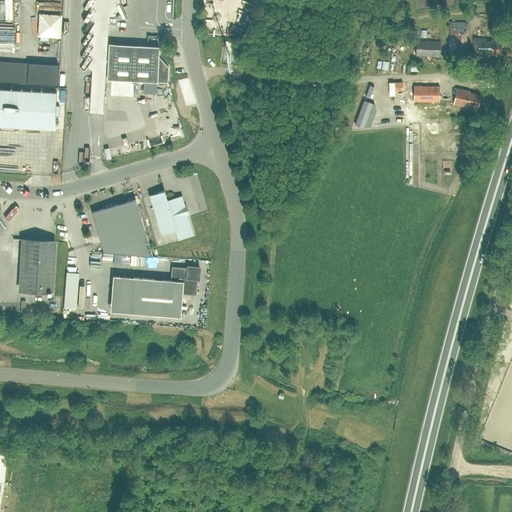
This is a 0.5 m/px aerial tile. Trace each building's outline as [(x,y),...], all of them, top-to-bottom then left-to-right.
[(62,8),(66,17),(72,13),(67,5),(62,8)] [(448,57),(465,57),(466,22),(450,22),(448,57)] [(489,55),(500,56),(501,40),(486,39),(486,38),(473,38),(473,55),(489,56),(489,55)] [(439,56),(440,41),(416,40),(415,55),(439,56)] [(167,82),(168,67),(159,57),(159,46),(109,44),(107,79),(167,82)] [(47,67),(57,67),(57,58),(47,58),(47,67)] [(449,75),(465,75),(465,67),(449,67),(449,75)] [(437,104),(436,80),(406,81),(407,105),(437,104)] [(0,125),(54,129),(56,92),(0,88),(0,125)] [(457,88),(453,104),(466,106),(466,105),(477,107),(480,95),(469,93),(469,91),(457,88)] [(117,96),(114,101),(123,107),(126,102),(117,96)] [(372,102),(364,99),(355,124),(363,127),(372,102)] [(151,103),(153,113),(162,110),(160,100),(151,103)] [(117,130),(120,126),(111,119),(108,123),(117,130)] [(178,239),(193,235),(181,195),(167,200),(164,190),(149,195),(161,234),(175,230),(178,239)] [(103,252),(152,256),(135,199),(91,212),(103,252)] [(54,241),(24,239),(21,283),(21,289),(48,291),(47,294),(51,294),(54,241)] [(199,279),(199,267),(188,266),(188,268),(172,266),(170,280),(133,277),(130,313),(180,317),(182,294),(196,295),(197,278),(199,279)]
